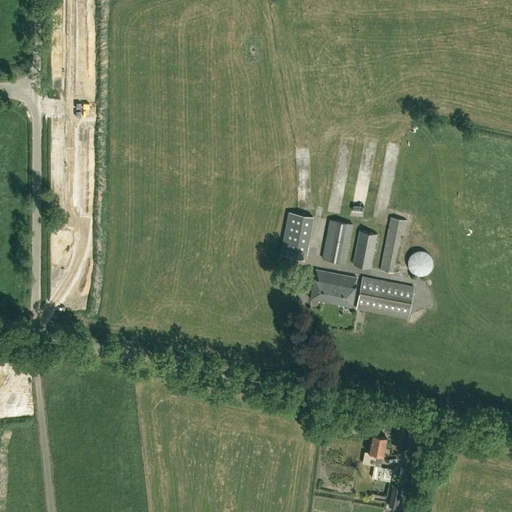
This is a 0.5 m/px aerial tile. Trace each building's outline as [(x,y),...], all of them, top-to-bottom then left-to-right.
[(314,175),(305,175),(305,183),(314,183),(314,175)] [(289,213),(281,256),(303,260),(311,217),(289,213)] [(404,233),(407,220),(390,216),(379,269),(392,272),(400,233),(404,233)] [(345,263),(354,223),(331,218),(323,258),(345,263)] [(370,268),(377,234),(359,230),(352,264),(370,268)] [(408,266),(409,267),(409,268),(410,270),(411,271),(412,272),(413,272),(414,273),(415,274),(416,274),(418,274),(419,275),(420,275),(422,275),(423,274),(424,274),(425,274),(426,273),(428,272),(429,271),(430,271),(430,270),(431,268),(432,267),(432,266),(432,265),(433,264),(433,262),(433,261),(432,260),(432,258),(432,257),(431,256),(430,255),(430,254),(429,253),(428,252),(426,251),(425,251),(424,250),(423,250),(422,250),(420,250),(419,250),(418,250),(416,250),(415,251),(414,251),(413,252),(412,253),(411,254),(410,255),(409,256),(409,257),(408,258),(408,260),(408,261),(408,262),(408,264),(408,265),(408,266)] [(351,306),(357,277),(315,269),(310,298),(351,306)] [(356,307),(356,308),(408,318),(414,287),(362,277),(356,307)] [(396,469),(392,468),(381,466),(386,437),(372,434),(369,452),(376,453),(372,477),(390,481),(391,475),(395,475),(396,469)] [(402,486),(393,484),(389,505),(397,507),(402,486)]
